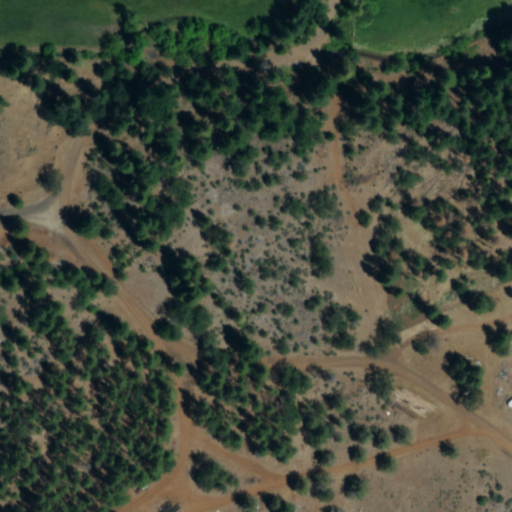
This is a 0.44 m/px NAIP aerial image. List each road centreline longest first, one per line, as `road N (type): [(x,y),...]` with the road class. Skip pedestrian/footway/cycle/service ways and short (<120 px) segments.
road 1 (residential): [(0,298),(272,269),(347,58),(342,0)]
road 2 (residential): [(511,391),(483,385),(368,319),(286,228)]
